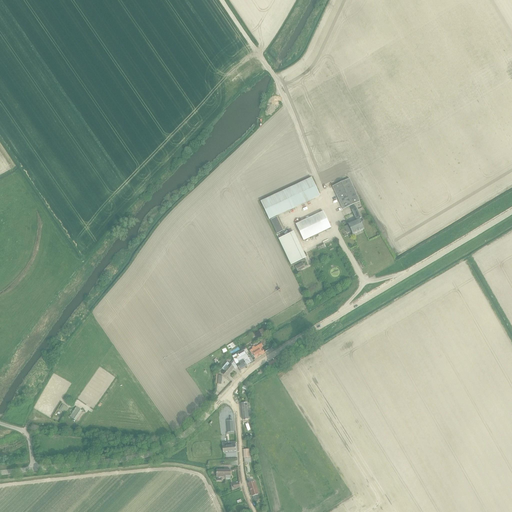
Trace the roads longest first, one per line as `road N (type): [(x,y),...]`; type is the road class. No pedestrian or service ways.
road 1 (unclassified): [(225,395),(271,354),(511,211)]
road 2 (unclassified): [(33,469),(151,451),(191,430),(225,395)]
road 3 (unclassified): [(254,511),(237,411),(225,395)]
